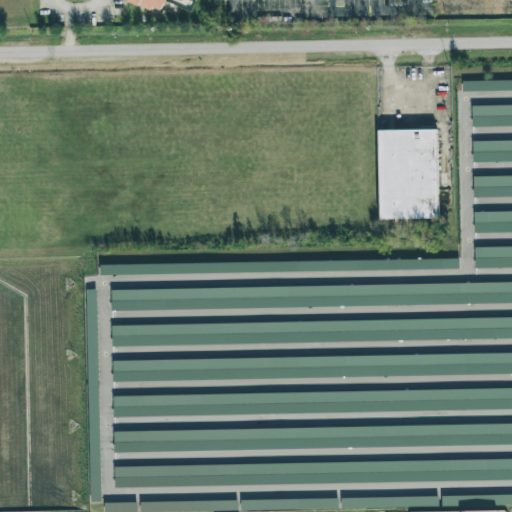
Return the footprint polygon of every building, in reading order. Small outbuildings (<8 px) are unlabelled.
[(165,0),(161,10),(154,7),(151,11),(129,1),(129,0),(165,0)] [(511,79),(462,81),(462,91),(511,90),(511,79)] [(472,126),(511,125),(511,104),(471,105),(472,126)] [(380,131),(439,131),(442,215),(383,216),(380,131)] [(473,162),(511,161),(511,139),(472,140),(473,162)] [(473,197),(511,196),(511,175),(473,176),(473,197)] [(511,231),(511,210),(474,211),(474,232),(511,231)] [(475,268),(511,267),(511,245),(474,246),(475,268)] [(459,269),(459,258),(99,264),(100,275),(459,269)] [(112,311),(511,303),(511,282),(111,289),(112,311)] [(86,289),(90,502),(101,502),(97,289),(86,289)] [(511,317),(112,325),(112,346),(511,338),(511,317)] [(511,374),(511,353),(112,360),(112,381),(511,374)] [(113,417),(511,409),(511,388),(113,396),(113,417)] [(114,452),(511,445),(511,423),(114,431),(114,452)] [(511,480),(511,459),(114,466),(115,488),(164,487),(164,477),(230,476),(230,485),(511,480)] [(442,507),(511,506),(511,495),(442,496),(442,507)] [(341,498),(342,509),(439,507),(438,496),(341,498)] [(338,498),(241,500),(241,511),(338,509),(338,498)] [(141,511),(238,511),(238,501),(140,502),(141,511)] [(104,511),(137,511),(137,502),(104,503),(104,511)]
